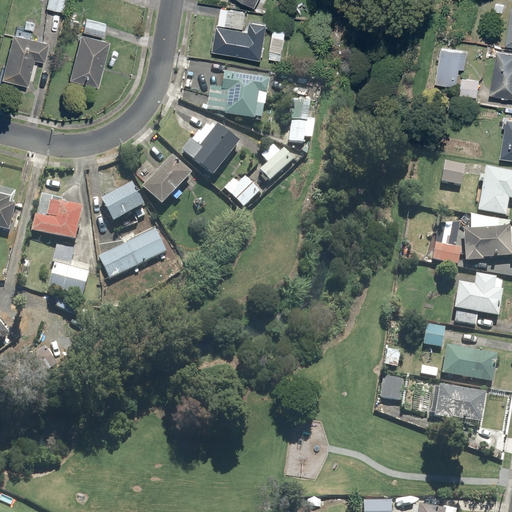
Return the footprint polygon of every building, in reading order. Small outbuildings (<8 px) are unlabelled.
[(49,0),(48,7),(64,11),(66,0),(49,0)] [(511,0),(496,0),(495,9),(511,11),(511,0)] [(247,11),(229,8),(226,24),(244,27),(247,11)] [(80,19),(68,16),(66,25),(78,28),(80,19)] [(86,18),(83,30),(103,35),(106,23),(86,18)] [(219,25),(215,50),(264,58),(270,23),(252,20),(251,28),(247,27),(247,29),(219,25)] [(288,28),(276,26),(270,57),(283,59),(288,28)] [(50,42),(14,33),(3,79),(29,85),(36,58),(45,61),(50,42)] [(82,33),(71,78),(100,85),(111,40),(82,33)] [(445,46),(439,81),(458,84),(461,67),(466,68),(469,50),(445,46)] [(511,51),(500,49),(493,92),(511,95),(511,51)] [(271,81),(225,73),(219,112),(226,113),(226,115),(256,120),(259,104),(267,105),(271,81)] [(481,80),(465,77),(462,94),(478,96),(481,80)] [(323,81),(315,79),(312,97),(321,99),(323,81)] [(293,98),(290,119),(309,122),(312,101),(293,98)] [(511,155),(511,117),(508,117),(502,154),(511,155)] [(292,121),(289,142),(305,144),(308,123),(292,121)] [(184,153),(216,177),(241,142),(218,125),(214,130),(208,125),(202,133),(200,132),(184,153)] [(295,161),(285,149),(281,153),(274,145),(262,156),(269,163),(258,173),(267,183),(270,181),(271,182),(295,161)] [(144,188),(164,206),(193,175),(173,156),(144,188)] [(446,162),(443,181),(462,185),(466,166),(446,162)] [(511,172),(487,168),(480,211),(507,216),(510,199),(511,199),(511,172)] [(230,193),(245,208),(261,192),(247,177),(230,193)] [(103,199),(116,223),(146,207),(134,183),(103,199)] [(0,228),(11,231),(17,205),(11,204),(13,198),(0,194),(0,228)] [(32,232),(77,242),(85,208),(63,203),(64,200),(43,195),(38,215),(36,215),(32,232)] [(440,225),(434,260),(459,264),(461,248),(456,247),(460,222),(440,225)] [(511,226),(465,229),(467,261),(484,260),(484,258),(511,255),(511,227),(511,228),(511,226)] [(156,230),(100,257),(110,279),(166,252),(156,230)] [(76,248),(58,243),(54,259),(71,264),(76,248)] [(33,261),(24,259),(19,278),(29,280),(33,261)] [(55,264),(49,287),(84,296),(90,273),(55,264)] [(460,282),(456,309),(458,309),(455,322),(476,325),(478,313),(500,316),(504,290),(502,290),(503,281),(497,280),(497,278),(477,274),(475,285),(460,282)] [(0,343),(11,335),(1,323),(0,323),(0,343)] [(443,347),(446,327),(427,324),(424,344),(443,347)] [(448,346),(443,374),(493,382),(498,354),(448,346)] [(45,374),(59,365),(47,348),(33,357),(45,374)] [(438,369),(423,366),(421,374),(437,376),(438,369)] [(385,376),(381,397),(401,400),(404,380),(385,376)] [(487,393),(441,385),(436,416),(453,419),(453,417),(482,422),(487,393)] [(364,511),(392,511),(392,501),(365,501),(364,511)]
